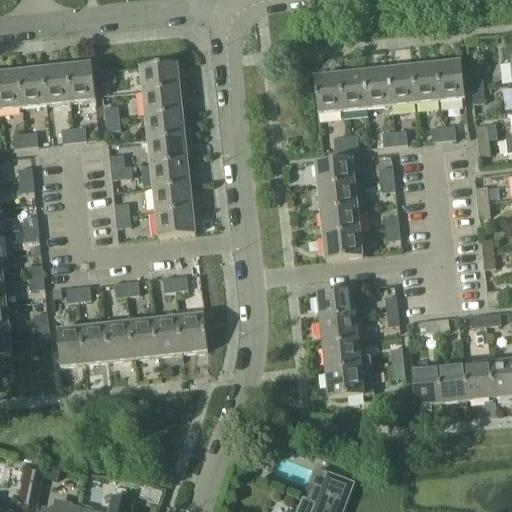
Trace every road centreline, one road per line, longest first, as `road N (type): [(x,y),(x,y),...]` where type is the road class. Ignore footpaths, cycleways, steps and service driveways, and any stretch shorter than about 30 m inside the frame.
road 1 (residential): [(203,511),(252,344),(225,35),(233,16)]
road 2 (residential): [(34,29),(233,16)]
